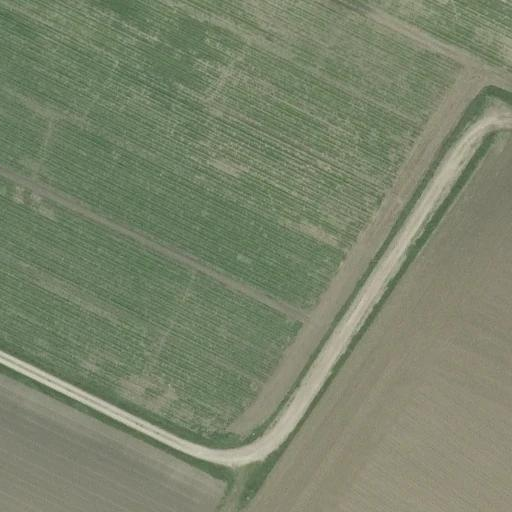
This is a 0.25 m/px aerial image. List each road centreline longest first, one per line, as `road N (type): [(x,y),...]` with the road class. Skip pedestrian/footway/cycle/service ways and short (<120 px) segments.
road 1 (track): [(511,126),(485,130),(467,147),(251,477)]
road 2 (track): [(251,477),(0,356)]
